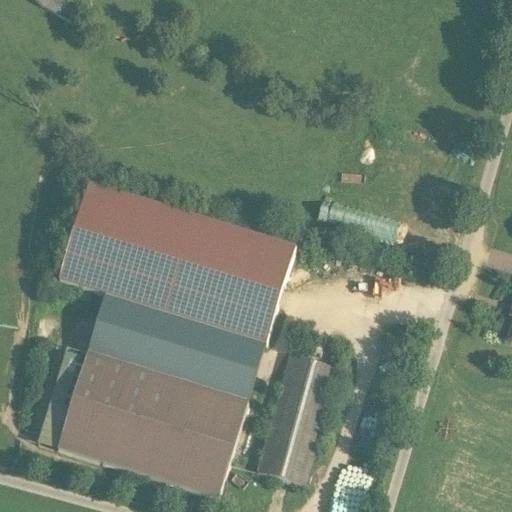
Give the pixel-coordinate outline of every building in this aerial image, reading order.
[(59,1),(57,0),(31,0),(41,10),(47,14),(59,1)] [(332,166),(325,189),(415,219),(422,197),(332,166)] [(296,254),(89,191),(60,287),(107,302),(267,349),(296,254)] [(319,204),(313,225),(426,256),(432,235),(319,204)] [(89,363),(249,411),(267,349),(107,302),(89,363)] [(249,411),(89,363),(61,457),(221,504),(249,411)] [(336,376),(290,364),(260,476),(306,488),(336,376)]
